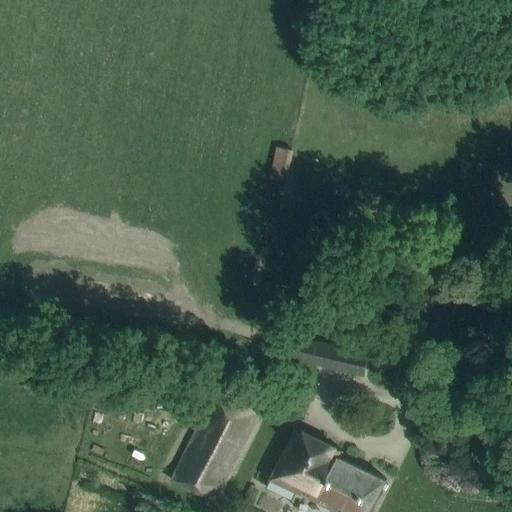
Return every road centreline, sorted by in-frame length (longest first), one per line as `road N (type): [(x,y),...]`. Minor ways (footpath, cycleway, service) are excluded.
road 1 (track): [(0,352),(238,386),(297,334),(365,343),(407,364)]
road 2 (track): [(511,254),(407,364)]
road 3 (track): [(407,364),(460,383),(511,450)]
